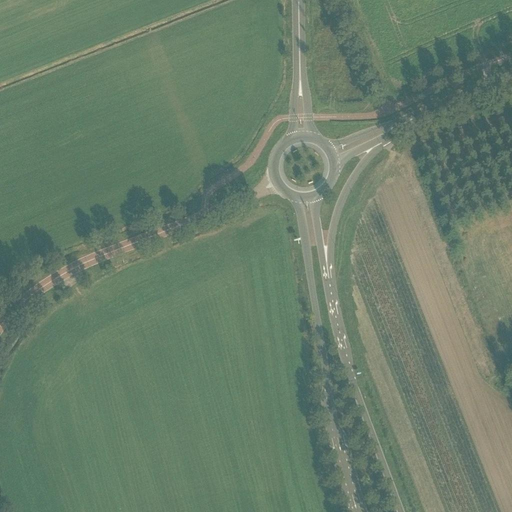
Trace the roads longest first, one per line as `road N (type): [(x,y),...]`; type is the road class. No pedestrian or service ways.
road 1 (secondary): [(296,198),(329,420),(358,511)]
road 2 (unclassified): [(0,327),(74,267),(251,195)]
road 3 (secondary): [(399,511),(350,377),(328,280)]
road 4 (secondary): [(328,280),(339,206),(385,138)]
